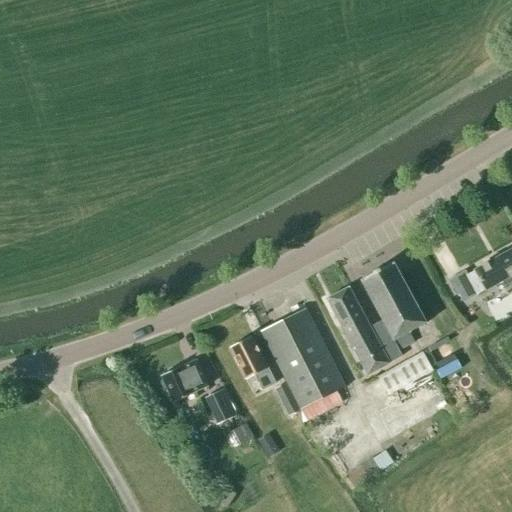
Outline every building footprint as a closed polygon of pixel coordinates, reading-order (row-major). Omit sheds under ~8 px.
[(511,282),(511,251),(468,276),(465,271),(448,281),(457,296),(459,295),(464,303),(498,284),(504,287),(511,282)] [(398,352),(399,352),(399,351),(414,342),(409,333),(427,324),(394,263),(360,281),(382,321),(398,352)] [(398,352),(382,321),(370,328),(349,288),(326,301),(367,376),(390,364),(389,363),(402,357),(399,352),(398,352)] [(287,384),(301,411),(345,388),(305,310),(261,333),(287,384)] [(275,384),(268,370),(268,369),(252,337),(229,349),(245,381),(258,374),(266,388),(275,384)] [(388,396),(433,371),(422,352),(377,377),(388,396)] [(208,387),(197,361),(182,368),(181,368),(161,377),(172,403),(193,394),(208,387)] [(288,417),(301,411),(287,384),(274,390),(288,417)] [(217,426),(235,417),(221,390),(204,399),(217,426)] [(233,449),(245,442),(237,428),(226,435),(233,449)] [(268,435),(258,441),(263,451),(274,445),(268,435)] [(357,494),(395,467),(386,454),(348,481),(357,494)]
